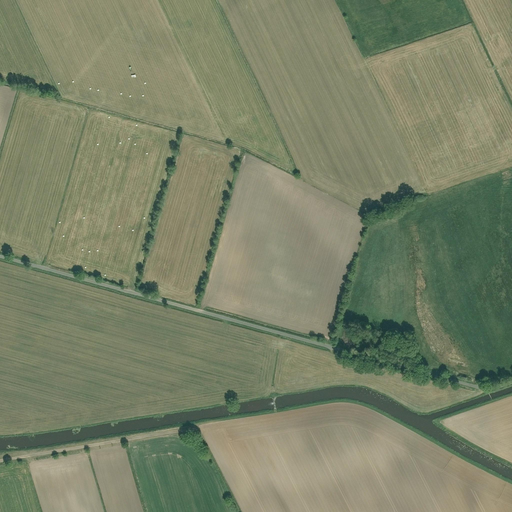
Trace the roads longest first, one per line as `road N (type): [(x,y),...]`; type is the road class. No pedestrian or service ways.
road 1 (unclassified): [(0,256),(476,387),(511,382)]
road 2 (track): [(0,460),(173,431)]
